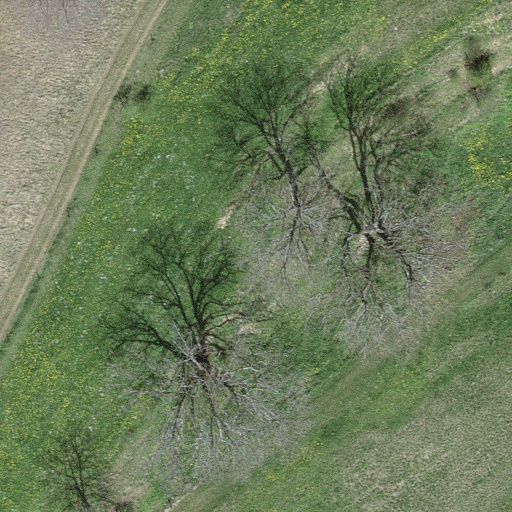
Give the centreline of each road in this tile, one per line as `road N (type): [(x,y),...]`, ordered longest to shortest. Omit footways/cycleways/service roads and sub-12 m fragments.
road 1 (track): [(511,249),(181,511)]
road 2 (track): [(180,0),(0,346)]
